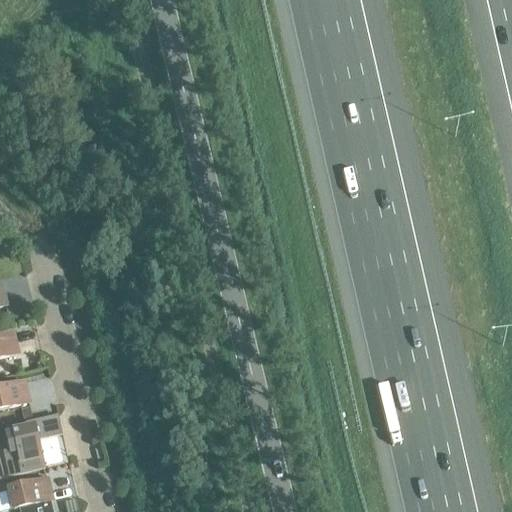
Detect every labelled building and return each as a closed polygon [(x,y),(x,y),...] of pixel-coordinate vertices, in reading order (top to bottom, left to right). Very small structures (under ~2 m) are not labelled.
[(0,361),(17,357),(12,336),(0,339),(0,361)] [(0,412),(28,406),(23,385),(0,390),(0,412)] [(28,410),(21,411),(24,424),(31,423),(28,410)] [(57,418),(0,430),(0,482),(44,472),(41,459),(37,444),(62,438),(57,418)] [(10,494),(0,495),(0,511),(13,511),(14,511),(19,511),(18,511),(53,511),(51,503),(47,482),(9,491),(10,494)] [(64,505),(65,511),(77,511),(76,502),(64,505)]
